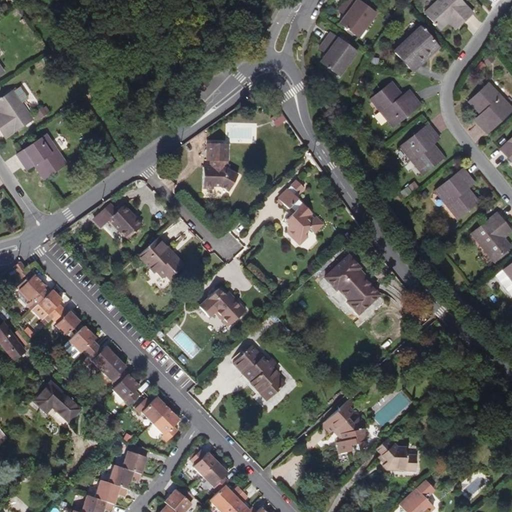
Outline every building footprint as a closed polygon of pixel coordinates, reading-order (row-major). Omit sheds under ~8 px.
[(376,14),(357,0),(345,0),(341,5),(348,10),(345,14),(338,24),(352,34),(359,25),(365,29),(376,14)] [(471,15),(457,0),(438,0),(423,14),(439,31),(447,23),(451,19),(458,27),(471,15)] [(345,14),(348,10),(341,5),(338,10),(345,14)] [(458,27),(451,19),(447,23),(454,31),(458,27)] [(358,38),(365,29),(359,25),(352,34),(358,38)] [(430,57),(438,49),(418,27),(392,52),(408,69),(426,53),(430,57)] [(356,52),(330,33),(322,44),(329,49),(326,54),(319,62),(333,73),(340,64),(345,68),(356,52)] [(329,49),(322,44),(319,49),(326,54),(329,49)] [(412,73),(430,57),(426,53),(408,69),(412,73)] [(339,77),(345,68),(340,64),(333,73),(339,77)] [(202,92),(209,84),(205,79),(197,86),(202,92)] [(421,103),(413,93),(407,98),(404,94),(393,80),(371,98),(394,126),(421,103)] [(486,134),(511,109),(511,107),(489,82),(468,101),(480,114),(484,117),(477,123),(486,134)] [(14,92),(13,91),(0,99),(0,113),(0,114),(3,117),(0,119),(0,132),(5,139),(33,120),(22,104),(29,100),(21,87),(14,92)] [(413,93),(410,89),(404,94),(407,98),(413,93)] [(477,123),(484,117),(480,114),(473,119),(477,123)] [(279,131),(287,125),(282,117),(273,123),(279,131)] [(442,158),(431,145),(428,141),(434,135),(426,125),(398,147),(421,176),(442,158)] [(67,164),(47,134),(17,154),(25,166),(31,161),(34,166),(43,180),(67,164)] [(431,145),(438,140),(434,135),(428,141),(431,145)] [(511,137),(499,149),(511,163),(511,162),(511,137)] [(229,191),(237,174),(224,168),(222,168),(222,161),(227,161),(227,144),(206,144),(206,161),(209,161),(212,161),(212,167),(209,167),(203,167),(202,189),(213,189),(213,186),(219,186),(229,191)] [(34,166),(31,161),(25,166),(28,170),(34,166)] [(478,202),(468,189),(464,185),(470,179),(462,169),(434,191),(457,219),(478,202)] [(468,189),(474,184),(470,179),(464,185),(468,189)] [(322,225),(315,217),(312,220),(307,215),(310,212),(293,195),(296,192),(298,194),(304,188),(296,181),(287,189),(277,199),(287,209),(289,207),(294,212),(288,218),(291,222),(287,226),(287,231),(299,243),(306,236),(305,234),(310,229),(314,233),(322,225)] [(142,225),(135,217),(133,219),(122,207),(116,212),(109,204),(94,218),(101,226),(108,220),(126,239),(142,225)] [(500,234),(508,228),(497,213),(470,233),(492,262),(511,248),(504,240),(500,234)] [(504,240),(511,233),(511,232),(508,228),(500,234),(504,240)] [(184,265),(174,254),(172,256),(166,251),(169,248),(158,237),(137,256),(154,274),(156,272),(162,279),(165,276),(171,270),(175,274),(184,265)] [(379,295),(365,279),(366,278),(358,269),(359,268),(348,256),(324,277),(335,290),(337,288),(348,300),(346,302),(357,314),(379,295)] [(511,261),(494,276),(511,298),(511,261)] [(170,282),(177,276),(175,274),(171,270),(165,276),(170,282)] [(48,293),(44,288),(45,286),(34,275),(28,280),(26,277),(16,288),(19,291),(15,295),(26,305),(30,310),(34,307),(48,293)] [(245,311),(231,296),(228,299),(225,295),(218,289),(199,306),(209,318),(214,312),(228,327),(245,311)] [(63,308),(59,303),(62,300),(52,290),(48,293),(34,307),(49,322),(52,319),(63,308)] [(79,322),(70,311),(68,313),(63,308),(52,319),(56,324),(55,326),(65,336),(79,322)] [(3,323),(0,325),(0,344),(12,360),(24,351),(3,323)] [(97,345),(93,340),(95,338),(85,326),(69,341),(80,353),(82,351),(86,356),(97,345)] [(29,342),(20,330),(15,334),(25,346),(29,342)] [(100,371),(115,357),(105,346),(102,350),(97,345),(86,356),(100,371)] [(266,362),(251,346),(233,363),(243,376),(246,372),(253,380),(249,383),(259,393),(263,390),(270,397),(284,384),(277,376),(279,375),(272,368),(266,362)] [(115,386),(128,374),(123,370),(126,367),(115,357),(100,371),(115,386)] [(277,364),(271,358),(266,362),(272,368),(277,364)] [(135,391),(139,387),(138,385),(128,374),(115,386),(113,389),(128,406),(139,395),(135,391)] [(79,409),(50,382),(33,401),(46,412),(51,406),(68,422),(79,409)] [(270,397),(263,390),(259,393),(267,401),(270,397)] [(151,424),(168,408),(156,397),(150,403),(145,398),(133,410),(138,415),(140,413),(151,424)] [(349,408),(354,403),(350,398),(345,403),(349,408)] [(366,447),(362,429),(367,428),(358,418),(353,424),(347,418),(353,412),(349,408),(345,403),(321,424),(329,434),(332,431),(335,429),(340,434),(342,441),(337,442),(340,454),(366,447)] [(173,426),(179,420),(168,408),(151,424),(163,435),(161,437),(166,442),(177,431),(173,426)] [(109,436),(97,426),(85,440),(97,449),(109,436)] [(342,441),(340,434),(335,429),(332,431),(342,441)] [(415,471),(416,456),(406,455),(407,448),(396,448),(388,437),(375,449),(381,455),(387,461),(384,464),(382,466),(386,470),(396,470),(396,466),(405,467),(405,471),(415,471)] [(146,457),(144,456),(147,450),(131,445),(129,452),(127,451),(121,468),(141,474),(146,457)] [(202,477),(217,463),(207,452),(205,454),(201,449),(189,461),(193,464),(191,466),(202,477)] [(387,461),(381,455),(379,457),(384,464),(387,461)] [(228,481),(224,477),(228,473),(217,463),(202,477),(217,492),(224,485),(228,481)] [(127,489),(131,479),(139,482),(141,474),(121,468),(113,465),(108,483),(127,489)] [(37,474),(31,468),(27,472),(33,477),(37,474)] [(125,497),(127,489),(108,483),(100,480),(94,498),(114,504),(117,495),(125,497)] [(429,511),(433,508),(425,498),(434,490),(425,480),(398,505),(400,507),(404,511),(429,511)] [(219,511),(221,511),(242,492),(237,486),(231,492),(224,485),(217,492),(208,500),(219,511)] [(189,503),(194,497),(187,492),(182,487),(178,492),(175,490),(164,502),(166,505),(174,511),(184,511),(191,504),(189,503)] [(242,492),(221,511),(246,511),(248,510),(242,503),(247,497),(242,492)] [(111,511),(114,504),(94,498),(86,495),(80,511),(102,511),(103,509),(111,511)]
